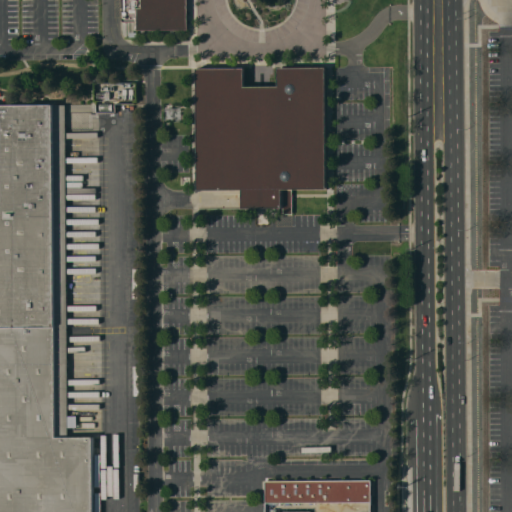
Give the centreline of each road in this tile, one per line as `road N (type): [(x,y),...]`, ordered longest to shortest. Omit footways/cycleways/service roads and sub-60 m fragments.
road 1 (primary): [(456,511),(452,0)]
road 2 (primary): [(423,0),(426,378)]
road 3 (primary): [(426,378),(426,511)]
